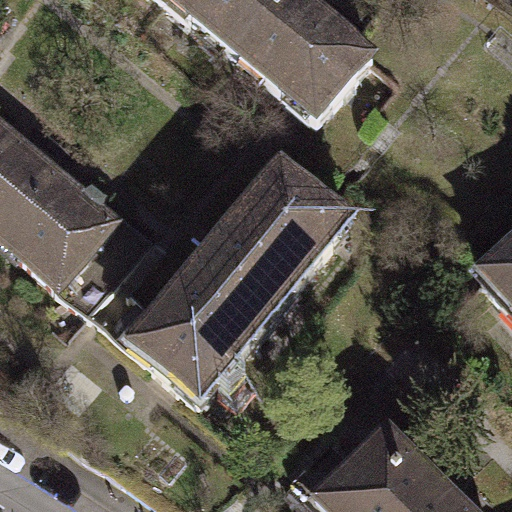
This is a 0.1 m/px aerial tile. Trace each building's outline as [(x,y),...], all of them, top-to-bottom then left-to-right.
[(174,0),(154,0),(166,10),(174,0)] [(377,68),(295,0),(174,0),(166,10),(318,138),(377,68)] [(0,250),(89,324),(153,245),(0,119),(0,250)] [(108,339),(198,415),(350,236),(282,178),(162,319),(140,301),(108,339)] [(511,254),(473,292),(511,332),(511,254)] [(459,511),(388,443),(360,472),(320,511),(459,511)] [(289,490),(312,511),(320,511),(360,472),(332,445),(289,490)]
